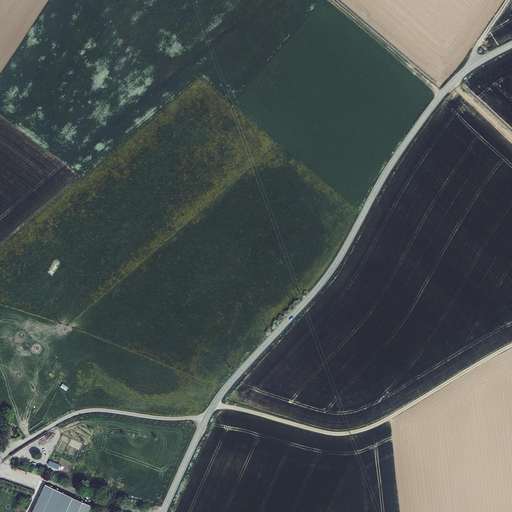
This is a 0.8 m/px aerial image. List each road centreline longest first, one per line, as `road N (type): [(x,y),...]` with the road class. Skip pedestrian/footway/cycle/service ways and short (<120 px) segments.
road 1 (tertiary): [(205,419),(323,281),(446,87),(511,43)]
road 2 (track): [(511,345),(351,433),(214,403)]
road 3 (residential): [(0,457),(78,412),(205,419)]
